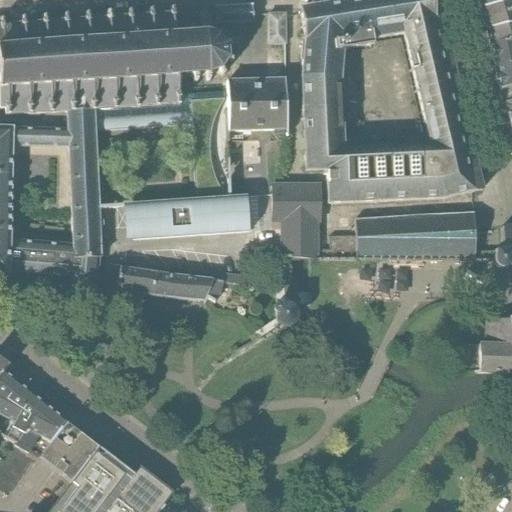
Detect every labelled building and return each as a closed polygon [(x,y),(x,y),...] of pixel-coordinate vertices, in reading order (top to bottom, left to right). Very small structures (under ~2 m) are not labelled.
[(435,202),(482,191),(442,18),(435,19),(431,0),(367,0),(300,11),(304,39),(303,39),(299,79),(303,174),(325,174),(326,185),(325,185),(326,207),(435,202)] [(511,0),(473,0),(478,11),(481,20),(486,31),(490,47),(511,43),(511,0)] [(216,8),(216,26),(253,25),(252,6),(216,8)] [(15,116),(74,115),(118,112),(180,107),(178,99),(179,99),(179,95),(178,95),(178,80),(208,78),(220,73),(227,62),(226,48),(218,37),(205,34),(175,35),(174,30),(173,17),(176,17),(175,13),(173,13),(173,8),(169,8),(170,13),(168,14),(168,15),(154,16),(153,15),(152,15),(152,10),(148,10),(148,15),(147,15),(147,16),(132,17),(132,16),(131,16),(130,11),(127,12),(127,17),(126,17),(126,18),(111,19),(111,18),(109,18),(109,13),(106,13),(106,18),(104,18),(104,19),(90,21),(90,19),(88,20),(88,15),(84,15),(85,20),(83,20),(83,21),(69,22),(68,21),(67,21),(66,16),(63,16),(63,21),(62,21),(62,23),(47,24),(47,23),(46,23),(45,18),(42,18),(42,23),(41,23),(41,24),(26,25),(26,24),(24,24),(24,19),(21,19),(21,24),(19,25),(19,26),(5,27),(5,26),(3,26),(3,21),(0,21),(0,110),(5,110),(5,117),(15,116)] [(286,16),(269,16),(269,47),(286,47),(286,16)] [(499,89),(511,86),(511,43),(490,47),(494,67),(499,89)] [(228,135),(287,133),(286,81),(227,83),(227,98),(227,102),(228,135)] [(503,105),(511,102),(511,86),(499,89),(503,105)] [(221,104),(222,103),(222,102),(227,102),(227,98),(179,99),(178,99),(180,107),(118,112),(74,115),(71,133),(0,130),(0,274),(8,275),(8,272),(70,278),(78,287),(89,288),(97,281),(97,269),(98,260),(102,260),(102,259),(101,259),(99,224),(105,224),(105,222),(104,210),(104,209),(100,209),(95,134),(119,133),(191,129),(195,202),(127,206),(130,244),(249,236),(246,199),(222,200),(222,197),(221,196),(221,195),(220,194),(220,193),(219,193),(219,192),(219,191),(218,191),(218,190),(218,189),(217,188),(217,187),(216,186),(216,185),(215,184),(215,183),(215,182),(214,181),(214,180),(214,179),(213,178),(213,177),(213,176),(212,175),(212,174),(212,173),(212,172),(211,171),(211,170),(211,169),(211,168),(211,167),(210,167),(210,166),(210,165),(210,164),(210,163),(210,162),(210,161),(209,160),(209,159),(209,158),(209,157),(209,156),(209,155),(209,154),(209,153),(209,152),(209,151),(209,150),(209,149),(209,148),(209,147),(209,146),(209,145),(209,144),(209,143),(209,142),(209,141),(209,140),(210,139),(210,138),(210,137),(210,136),(210,135),(210,134),(210,133),(211,132),(211,131),(211,130),(211,129),(211,128),(212,128),(212,127),(212,126),(212,125),(213,124),(213,123),(213,122),(214,121),(214,120),(214,119),(215,118),(215,117),(215,116),(216,115),(216,114),(217,113),(217,112),(217,111),(218,111),(218,110),(218,109),(219,109),(219,108),(219,107),(220,106),(221,105),(221,104)] [(506,117),(511,115),(511,102),(503,105),(506,117)] [(310,262),(315,263),(355,263),(354,238),(328,239),(329,252),(318,252),(318,225),(321,225),(320,186),(271,186),(271,226),(280,225),(279,260),(290,261),(310,262)] [(354,238),(355,263),(367,263),(367,262),(466,263),(474,263),(474,251),(473,214),(417,218),(354,222),(354,238)] [(493,251),(474,251),(474,263),(493,264),(495,268),(500,269),(504,268),(506,265),(506,260),(511,260),(511,262),(511,228),(510,228),(501,229),(501,251),(493,251)] [(120,293),(146,297),(174,300),(204,304),(207,301),(215,306),(223,285),(223,283),(224,275),(188,271),(187,278),(176,277),(169,276),(170,268),(138,264),(137,272),(120,269),(116,293),(120,293)] [(295,324),(297,320),(297,313),(294,308),(289,305),(286,304),(274,304),(274,307),(272,308),(272,313),(274,315),(274,326),(277,328),(281,330),(287,331),(291,328),(295,324)] [(478,376),(511,376),(511,319),(508,320),(509,322),(486,322),(485,345),(478,345),(478,376)] [(0,378),(4,373),(8,368),(0,361),(0,378)] [(0,411),(16,383),(4,373),(0,378),(0,411)] [(0,437),(14,445),(43,405),(31,395),(16,383),(0,411),(0,437)] [(43,405),(14,445),(13,448),(27,456),(37,439),(48,444),(48,445),(48,446),(65,425),(64,424),(65,423),(43,405)] [(53,470),(71,484),(98,449),(80,435),(79,437),(73,432),(65,425),(48,446),(38,459),(48,467),(53,470)] [(157,511),(172,493),(139,468),(133,476),(98,449),(71,484),(49,511),(157,511)]
